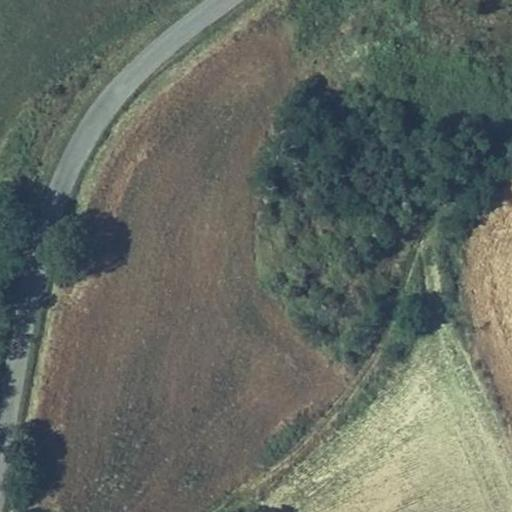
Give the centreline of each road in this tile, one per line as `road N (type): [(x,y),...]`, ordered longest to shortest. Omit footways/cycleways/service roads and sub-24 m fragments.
road 1 (track): [(229,511),(339,420),(393,324),(432,227),(511,127)]
road 2 (tertiary): [(194,0),(113,71),(51,171),(0,396)]
